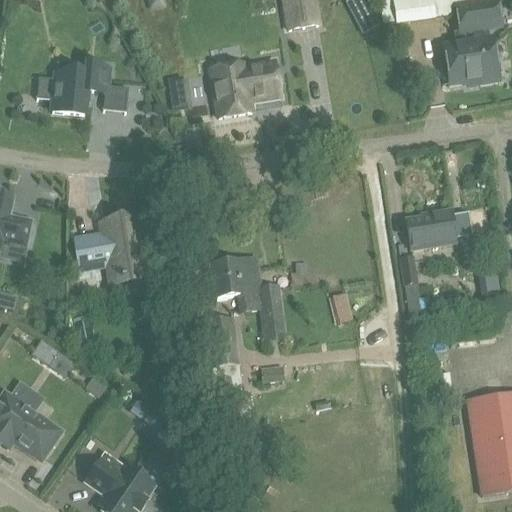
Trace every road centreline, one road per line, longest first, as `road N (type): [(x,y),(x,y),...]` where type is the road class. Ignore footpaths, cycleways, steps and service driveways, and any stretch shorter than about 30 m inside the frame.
road 1 (residential): [(0,156),(143,173),(495,133)]
road 2 (residential): [(511,263),(495,133)]
